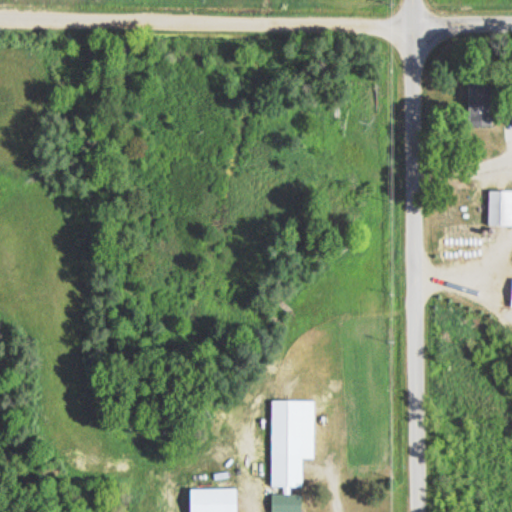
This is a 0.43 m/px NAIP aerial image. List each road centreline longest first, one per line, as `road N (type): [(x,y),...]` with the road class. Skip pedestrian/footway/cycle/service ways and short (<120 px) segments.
road 1 (residential): [(511,23),(0,16)]
road 2 (tertiary): [(417,511),(413,0)]
